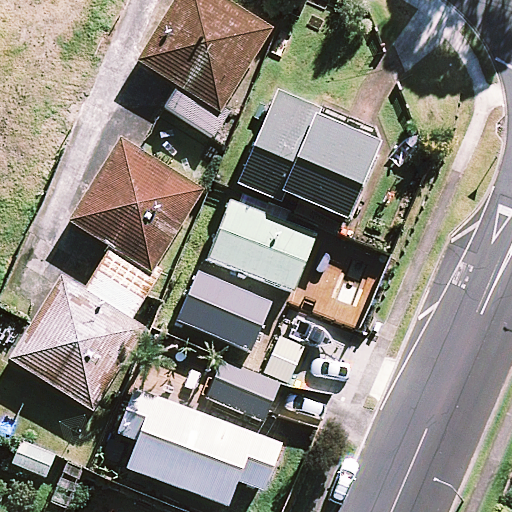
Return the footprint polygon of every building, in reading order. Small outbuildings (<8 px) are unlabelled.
[(272,33),(217,0),(177,0),(138,64),(179,89),(166,110),(209,137),(272,33)] [(69,72),(15,50),(0,88),(0,159),(29,172),(69,72)] [(377,148),(275,104),(238,187),(272,202),(275,193),(344,224),(377,148)] [(202,191),(115,143),(69,226),(112,250),(87,295),(56,278),(8,364),(90,410),(136,329),(128,325),(202,191)] [(314,236),(230,205),(209,263),(293,294),(314,236)] [(279,383),(222,361),(206,403),(263,425),(279,383)] [(279,448),(134,393),(118,436),(138,443),(127,472),(226,509),(236,483),(261,493),(279,448)] [(56,457),(23,441),(10,468),(43,484),(56,457)]
